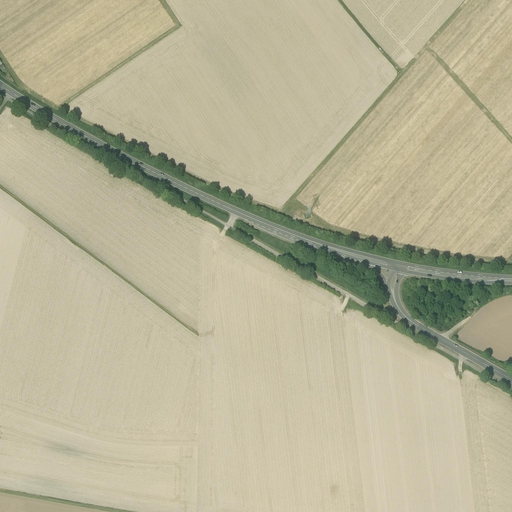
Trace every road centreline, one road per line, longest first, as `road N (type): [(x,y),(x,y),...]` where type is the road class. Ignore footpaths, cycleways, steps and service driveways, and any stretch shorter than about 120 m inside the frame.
road 1 (secondary): [(264,224),(123,158),(0,85)]
road 2 (track): [(0,187),(202,334)]
road 3 (secondary): [(393,266),(264,224)]
road 4 (track): [(0,490),(126,511)]
